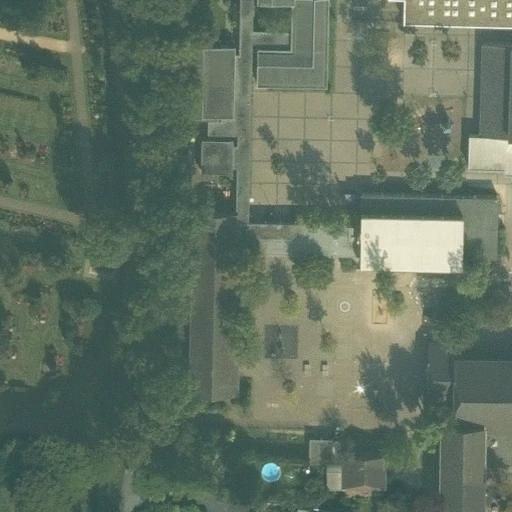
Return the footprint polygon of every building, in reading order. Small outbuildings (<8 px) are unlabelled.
[(236,165),(236,210),(235,220),(236,220),(248,220),(252,41),(288,42),(288,29),(253,28),(252,0),(239,0),(239,52),(234,52),(233,94),(238,94),(238,119),(222,119),(221,119),(207,119),(207,132),(237,132),(237,143),(232,143),(232,166),(236,165)] [(291,0),(291,29),(288,29),(288,42),(290,42),(290,46),(257,45),(257,47),(256,80),(256,82),(306,83),(326,83),(327,30),(328,30),(328,0),(291,0)] [(511,23),(511,0),(403,0),(403,21),(511,23)] [(511,41),(511,42),(483,41),(481,134),(509,135),(511,134),(511,41)] [(222,119),(238,119),(238,94),(233,94),(234,52),(234,45),(189,44),(189,46),(188,46),(187,88),(188,88),(187,114),(222,114),(221,119),(222,119)] [(511,167),(511,135),(469,134),(468,166),(503,167),(511,167)] [(201,170),(232,171),(232,166),(232,143),(232,138),(201,137),(201,170)] [(359,261),(461,263),(461,255),(496,256),(497,195),(361,192),(360,222),(360,253),(359,261)] [(190,391),(235,392),(236,372),(232,372),(235,250),(236,220),(235,220),(236,210),(194,209),(190,391)] [(248,220),(236,220),(235,250),(308,252),(309,221),(248,220)] [(308,252),(360,253),(360,222),(309,221),(308,252)] [(511,427),(511,356),(460,356),(460,354),(455,354),(455,342),(427,342),(427,402),(453,402),(453,420),(483,421),(482,431),(511,427)] [(481,511),(482,463),(482,449),(482,431),(483,421),(453,420),(441,420),(440,511),(481,511)] [(511,445),(511,427),(482,431),(482,449),(511,445)] [(308,460),(331,460),(332,438),(309,438),(308,460)] [(511,445),(482,449),(482,463),(511,460),(511,445)] [(343,498),(383,499),(383,480),(380,480),(380,453),(344,453),(343,498)]
